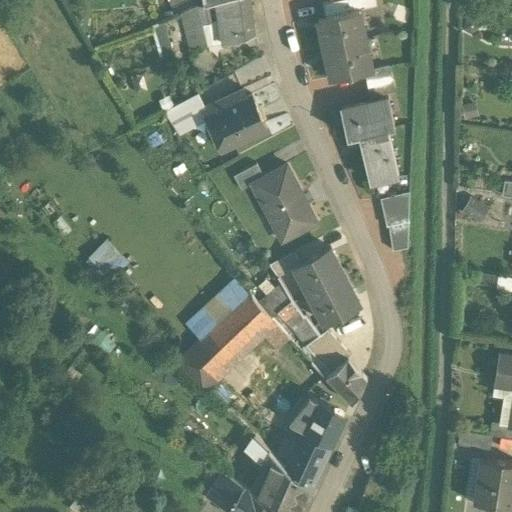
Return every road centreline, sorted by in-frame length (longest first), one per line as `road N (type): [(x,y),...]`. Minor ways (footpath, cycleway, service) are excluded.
road 1 (residential): [(320,511),(380,381),(386,307),(295,85),(273,0)]
road 2 (track): [(451,0),(433,511)]
